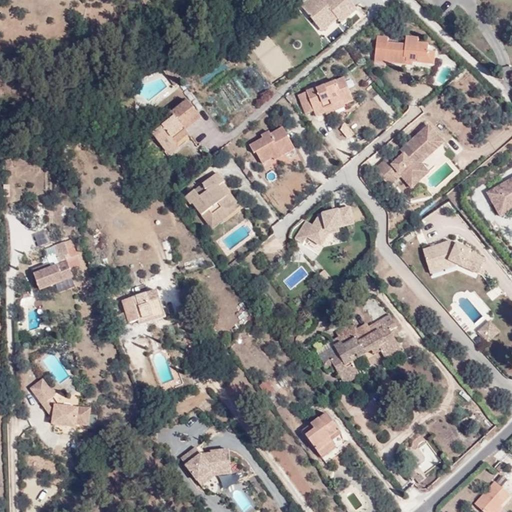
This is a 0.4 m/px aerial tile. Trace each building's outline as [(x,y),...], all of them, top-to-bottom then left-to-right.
[(344,27),(359,13),(347,0),(330,0),(325,4),(321,0),(313,0),(303,9),(322,32),(337,19),(344,27)] [(421,56),(428,57),(428,51),(429,44),(419,43),(419,38),(406,37),(406,45),(388,43),(389,38),(377,36),(375,61),(386,62),(407,65),(407,61),(413,62),(420,63),(421,56)] [(434,64),(436,52),(428,51),(428,57),(421,56),(420,63),(434,64)] [(183,81),(172,66),(163,71),(175,87),(183,81)] [(324,109),(344,102),(345,104),(354,101),(345,78),(307,92),(314,111),(315,116),(325,112),(324,109)] [(306,114),(314,111),(307,92),(299,95),(306,114)] [(186,131),(185,129),(200,117),(188,101),(172,113),(175,118),(153,135),(166,152),(177,144),(174,140),(186,131)] [(326,115),(346,108),(345,104),(344,102),(324,109),(325,112),(326,115)] [(186,131),(202,119),(200,117),(185,129),(186,131)] [(422,164),(445,144),(429,126),(401,151),(404,155),(391,166),(386,159),(374,170),(390,187),(401,177),(412,189),(430,173),(422,164)] [(281,154),(279,151),(292,144),(284,128),(271,135),(270,132),(262,136),(264,139),(250,146),(254,154),(256,153),(262,164),(270,160),(268,157),(272,155),(273,158),(281,154)] [(177,144),(189,134),(186,131),(174,140),(177,144)] [(180,148),(177,144),(166,152),(170,156),(180,148)] [(275,161),(295,150),(292,144),(279,151),(281,154),(273,158),(275,161)] [(228,217),(241,207),(236,200),(232,203),(220,186),(223,184),(225,182),(218,173),(186,198),(191,206),(193,204),(205,220),(212,214),(210,209),(218,203),(228,217)] [(511,180),(504,185),(502,193),(494,190),(489,193),(501,216),(511,211),(507,202),(511,199),(511,180)] [(232,203),(236,200),(223,184),(220,186),(232,203)] [(504,185),(494,190),(502,193),(504,185)] [(205,220),(212,230),(228,217),(218,203),(210,209),(212,214),(205,220)] [(334,232),(332,229),(355,223),(351,207),(341,210),(322,215),(318,216),(313,226),(306,222),(295,237),(302,244),(308,238),(317,245),(334,232)] [(75,257),(70,241),(64,243),(70,259),(75,257)] [(163,243),(167,260),(174,258),(170,242),(163,243)] [(429,268),(451,261),(459,265),(478,275),(485,261),(470,253),(470,251),(450,242),(424,250),(429,268)] [(71,260),(70,259),(64,243),(53,247),(58,261),(60,265),(52,268),(51,264),(50,262),(40,266),(42,272),(35,275),(40,290),(74,278),(68,262),(71,260)] [(236,259),(226,269),(229,273),(240,263),(236,259)] [(204,260),(185,264),(187,270),(205,266),(204,260)] [(429,268),(431,274),(459,265),(451,261),(429,268)] [(40,266),(32,268),(35,275),(42,272),(40,266)] [(302,266),(285,280),(291,287),(307,274),(302,266)] [(131,274),(119,278),(122,287),(133,283),(131,274)] [(122,303),(126,301),(122,287),(110,290),(114,302),(121,300),(122,303)] [(198,315),(191,289),(181,292),(182,297),(184,297),(186,299),(191,317),(198,315)] [(133,300),(133,299),(126,301),(122,303),(129,323),(139,320),(138,318),(142,317),(143,319),(152,315),(154,321),(165,317),(157,291),(136,297),(137,299),(133,300)] [(351,320),(345,308),(340,312),(345,323),(351,320)] [(350,357),(377,343),(381,351),(384,357),(400,348),(391,330),(397,327),(391,315),(369,327),(336,346),(319,355),(326,367),(333,363),(343,382),(359,372),(353,361),(350,357)] [(500,333),(490,322),(478,332),(488,344),(500,333)] [(345,333),(333,340),(336,346),(369,327),(367,323),(354,330),(350,325),(343,329),(345,333)] [(372,351),(375,355),(381,351),(377,343),(350,357),(353,361),(372,351)] [(345,385),(361,376),(359,372),(343,382),(345,385)] [(55,396),(43,380),(31,389),(50,415),(55,411),(54,420),(54,424),(76,426),(76,423),(88,424),(89,408),(78,406),(78,408),(61,406),(60,406),(54,397),(55,396)] [(336,447),(330,438),(340,431),(328,413),(304,431),(322,456),(336,447)] [(343,438),(343,435),(340,431),(330,438),(336,447),(344,440),(343,438)] [(203,456),(197,448),(181,460),(197,483),(206,476),(210,481),(215,477),(231,476),(229,451),(211,452),(211,455),(203,456)] [(505,467),(502,463),(496,469),(500,473),(505,467)] [(418,476),(413,470),(408,473),(418,485),(424,479),(420,474),(418,476)] [(495,481),(475,504),(483,511),(496,511),(501,507),(510,496),(495,481)]
